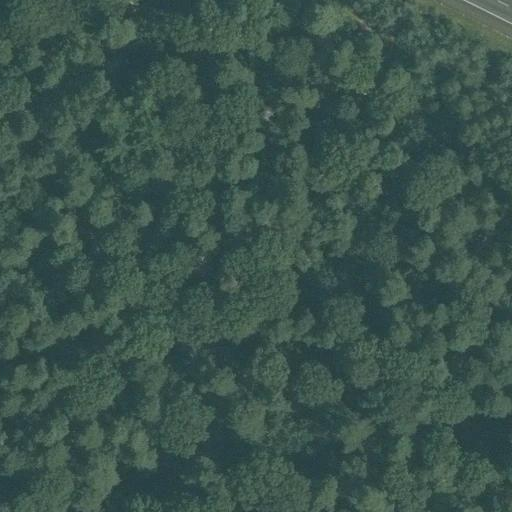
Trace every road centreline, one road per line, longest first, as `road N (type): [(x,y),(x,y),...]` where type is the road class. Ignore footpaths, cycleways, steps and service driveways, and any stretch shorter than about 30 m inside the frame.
road 1 (track): [(511,173),(352,89),(103,0)]
road 2 (track): [(511,402),(90,511)]
